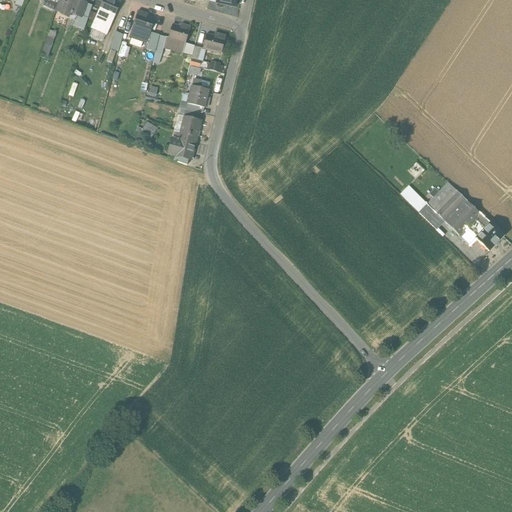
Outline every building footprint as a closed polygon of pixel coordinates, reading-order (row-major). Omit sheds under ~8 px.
[(50,0),(50,1),(45,0),(44,0),(42,6),(55,11),(55,10),(58,0),(50,0)] [(63,0),(62,4),(63,5),(60,12),(67,16),(68,13),(70,14),(70,12),(69,12),(70,9),(76,12),(81,0),(63,0)] [(114,0),(114,1),(110,0),(102,0),(93,23),(107,30),(119,2),(115,0),(114,0)] [(84,4),(80,16),(75,14),(73,21),(69,20),(67,26),(82,31),(90,6),(84,4)] [(146,14),(137,11),(128,37),(138,41),(142,31),(148,33),(152,19),(145,17),(146,14)] [(189,28),(180,26),(180,28),(171,26),(168,40),(172,42),(170,50),(192,56),(194,47),(185,45),(189,28)] [(121,35),(114,32),(111,48),(119,51),(120,44),(121,35)] [(157,36),(151,34),(146,50),(155,53),(157,36)] [(225,37),(216,35),(215,38),(207,36),(203,50),(221,54),(225,37)] [(155,53),(153,62),(158,63),(160,56),(161,56),(165,39),(159,38),(155,53)] [(46,41),(44,46),(46,47),(42,55),(45,56),(51,43),(46,41)] [(201,49),(194,47),(192,56),(191,59),(192,59),(190,66),(199,69),(201,62),(198,61),(201,49)] [(221,67),(210,64),(209,70),(220,73),(221,67)] [(219,92),(221,79),(215,78),(213,91),(219,92)] [(208,91),(191,87),(187,105),(204,109),(208,91)] [(200,121),(183,117),(183,118),(185,119),(183,126),(181,125),(179,133),(196,137),(200,121)] [(148,143),(154,126),(138,120),(132,137),(148,143)] [(196,137),(179,133),(178,141),(170,139),(167,155),(173,156),(187,160),(189,153),(192,153),(196,137)] [(187,160),(173,156),(172,161),(185,166),(187,160)] [(417,207),(423,200),(412,191),(406,198),(417,207)] [(465,201),(452,215),(467,229),(476,220),(480,215),(465,201)] [(467,229),(452,215),(444,223),(459,237),(467,229)] [(503,237),(480,215),(476,220),(485,229),(476,239),(476,240),(488,252),(503,237)] [(467,229),(459,237),(470,247),(476,240),(476,239),(467,229)]
